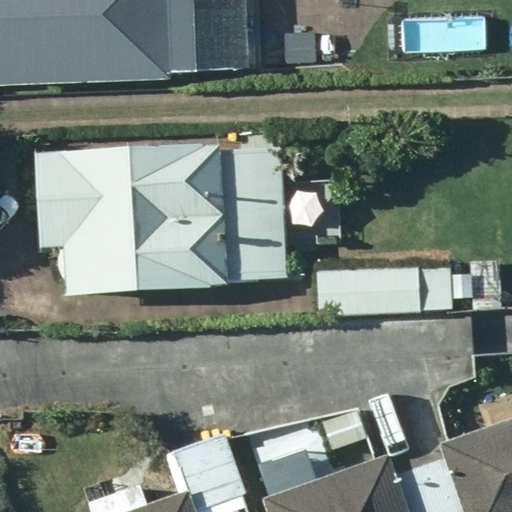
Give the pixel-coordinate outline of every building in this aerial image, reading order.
[(0,0),(0,92),(159,86),(159,74),(179,73),(239,71),(236,0),(0,0)] [(269,152),(24,160),(27,251),(56,251),(58,295),(216,290),(215,282),(274,280),(269,152)] [(411,258),(309,262),(311,318),(413,314),(411,258)] [(435,464),(414,471),(428,511),(511,511),(511,421),(430,449),(435,464)] [(232,511),(242,508),(215,436),(162,456),(176,492),(135,509),(129,490),(82,508),(82,511),(232,511)] [(428,511),(414,471),(389,480),(384,462),(254,504),(257,511),(428,511)]
